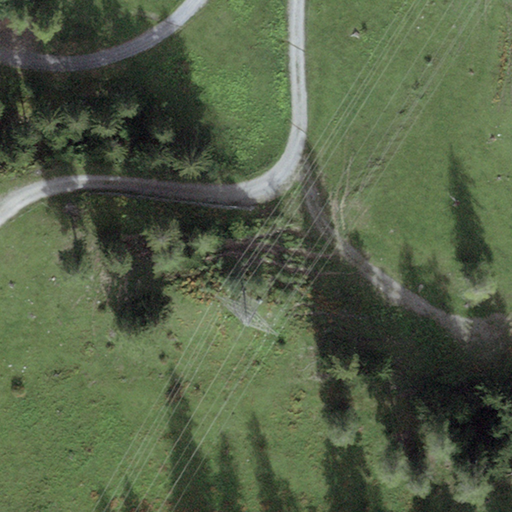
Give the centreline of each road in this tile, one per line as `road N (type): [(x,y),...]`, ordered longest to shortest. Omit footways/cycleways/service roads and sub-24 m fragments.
road 1 (track): [(0,215),(26,195),(70,185),(245,196),(278,177),(300,115),(297,0)]
road 2 (track): [(198,0),(142,47),(81,68),(56,71),(0,54)]
